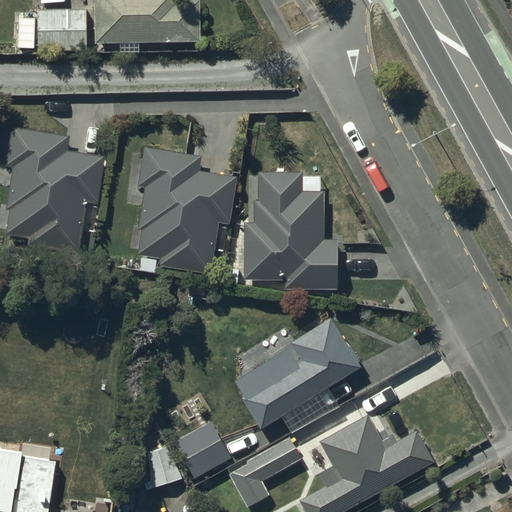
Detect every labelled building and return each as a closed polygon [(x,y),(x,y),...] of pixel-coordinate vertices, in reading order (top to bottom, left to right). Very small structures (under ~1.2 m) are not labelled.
[(176,1),(176,0),(96,0),(98,40),(199,37),(197,0),(176,1)] [(84,8),(37,9),(38,44),(85,43),(84,8)] [(61,140),(63,127),(11,118),(5,152),(13,154),(6,196),(10,197),(7,218),(32,222),(30,229),(73,236),(81,187),(92,189),(99,146),(61,140)] [(193,161),(195,148),(143,139),(137,174),(145,175),(138,217),(142,218),(138,239),(164,243),(162,250),(205,257),(213,208),(223,210),(231,168),(193,161)] [(298,182),(298,164),(259,164),(259,195),(254,193),(254,213),(244,213),(244,268),(284,269),(284,279),(334,279),(334,231),(319,231),(319,182),(298,182)] [(356,356),(326,308),(293,329),(304,348),(240,387),(257,416),(356,356)] [(377,432),(363,407),(320,430),(333,453),(319,461),(327,477),(302,491),(312,510),(427,448),(412,420),(392,431),(389,425),(377,432)] [(208,413),(176,431),(195,466),(228,447),(208,413)] [(298,456),(289,439),(228,471),(246,506),(269,494),(260,475),(298,456)] [(182,476),(164,445),(148,451),(152,486),(182,476)] [(44,511),(53,458),(0,449),(0,511),(44,511)]
